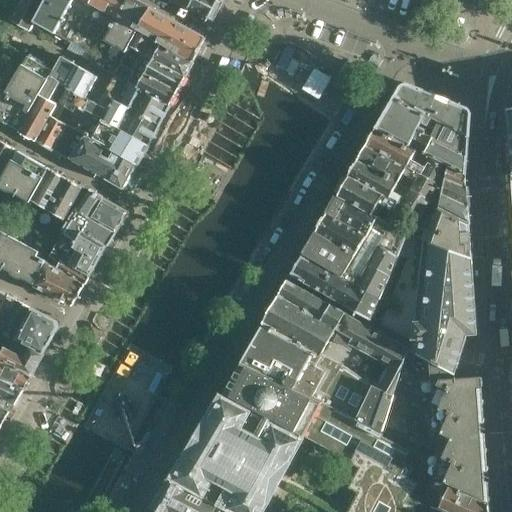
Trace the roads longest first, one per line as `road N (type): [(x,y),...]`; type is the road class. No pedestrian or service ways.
road 1 (residential): [(130,511),(403,43)]
road 2 (residential): [(260,0),(0,467)]
road 3 (unclassified): [(511,454),(487,154),(502,74)]
